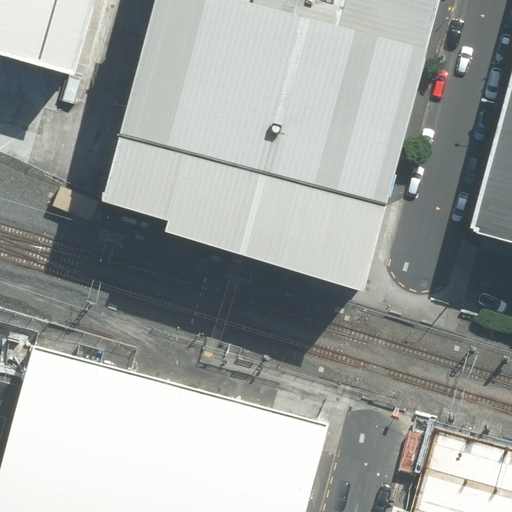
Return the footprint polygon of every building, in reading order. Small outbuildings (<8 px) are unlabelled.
[(0,0),(0,58),(69,78),(91,0),(0,0)] [(423,50),(224,0),(156,0),(102,203),(168,221),(165,232),(359,291),(374,235),(423,50)] [(436,0),(224,0),(423,50),(436,0)] [(511,133),(486,235),(511,242),(511,133)] [(305,511),(330,423),(0,333),(0,371),(25,378),(0,469),(0,511),(305,511)] [(511,511),(511,450),(428,429),(407,511),(511,511)]
